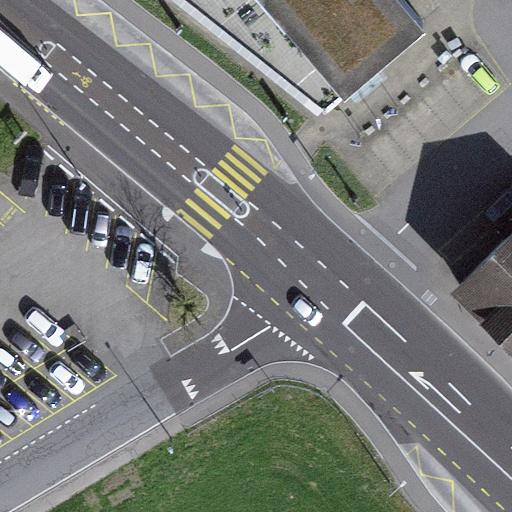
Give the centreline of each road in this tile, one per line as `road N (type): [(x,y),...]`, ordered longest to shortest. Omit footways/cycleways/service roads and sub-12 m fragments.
road 1 (primary): [(0,12),(321,287)]
road 2 (unclassified): [(0,488),(272,326),(321,287)]
road 3 (primary): [(321,287),(511,466)]
